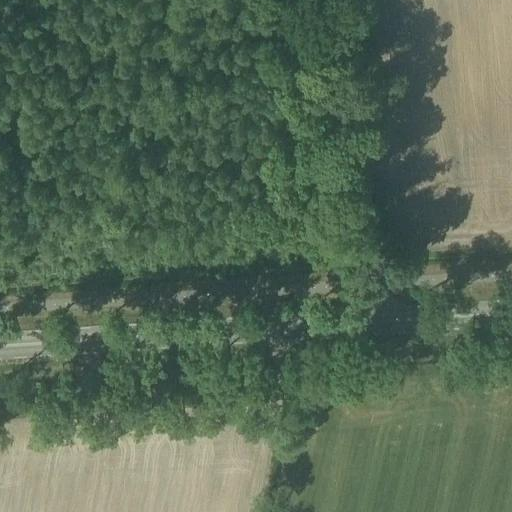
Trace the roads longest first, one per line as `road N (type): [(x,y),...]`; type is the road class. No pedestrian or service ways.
road 1 (secondary): [(383,324),(0,344)]
road 2 (unclassified): [(383,324),(318,0)]
road 3 (secondary): [(383,324),(511,316)]
